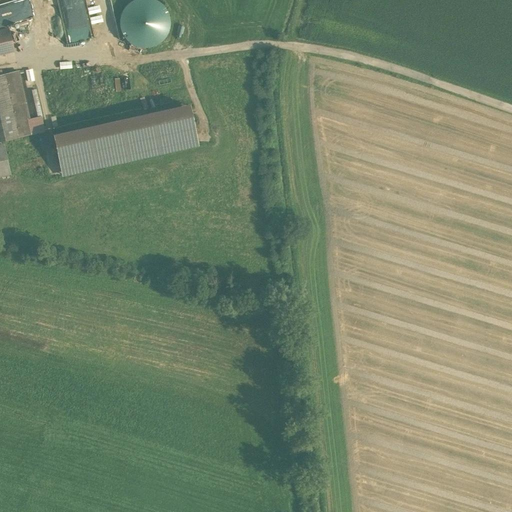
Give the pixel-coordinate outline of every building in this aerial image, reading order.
[(157,0),(129,0),(126,38),(169,42),(173,1),(157,0)] [(8,29),(0,30),(0,53),(13,50),(8,29)] [(18,71),(0,75),(0,140),(32,133),(18,71)] [(141,99),(139,92),(121,96),(123,104),(141,99)] [(61,133),(70,174),(202,146),(200,137),(192,138),(191,134),(196,133),(196,131),(205,129),(199,103),(119,120),(117,111),(84,118),(86,128),(61,133)] [(3,145),(0,145),(0,176),(9,174),(3,145)]
